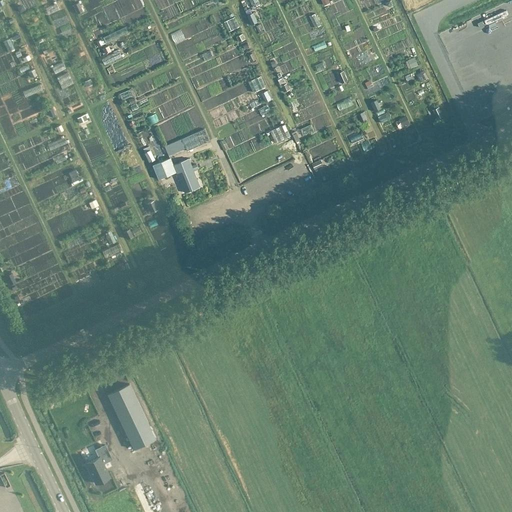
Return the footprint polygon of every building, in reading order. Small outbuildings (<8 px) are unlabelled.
[(48,10),(58,5),(55,0),(47,0),(44,2),(48,10)] [(34,37),(39,46),(49,40),(44,32),(34,37)] [(106,43),(100,46),(105,54),(100,56),(105,65),(121,57),(117,48),(110,51),(106,43)] [(66,66),(56,71),(60,80),(70,75),(66,66)] [(262,100),(270,98),(267,87),(259,89),(262,100)] [(372,109),(379,106),(374,96),(368,99),(372,109)] [(150,113),(146,117),(150,122),(155,119),(150,113)] [(274,140),(288,134),(282,121),(268,128),(274,140)] [(302,132),(309,129),(307,123),(300,126),(302,132)] [(202,127),(163,144),(168,155),(207,138),(202,127)] [(148,148),(142,150),(147,162),(153,159),(148,148)] [(189,159),(173,165),(170,158),(153,165),(159,180),(177,172),(185,193),(200,187),(194,171),(198,169),(196,165),(192,167),(189,159)] [(79,171),(71,175),(73,181),(82,177),(79,171)] [(88,199),(91,205),(98,202),(94,195),(88,199)] [(110,367),(115,378),(126,373),(115,351),(110,354),(115,365),(110,367)] [(129,380),(107,391),(133,445),(155,435),(129,380)] [(109,473),(103,460),(112,456),(105,441),(95,446),(99,453),(86,459),(96,480),(109,473)]
